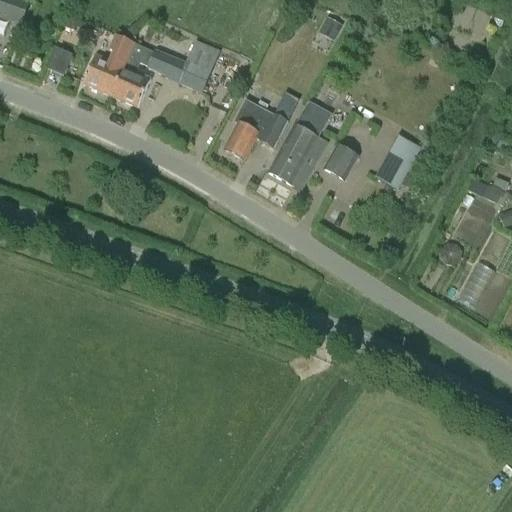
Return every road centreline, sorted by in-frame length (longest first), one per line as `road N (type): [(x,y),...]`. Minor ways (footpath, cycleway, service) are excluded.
road 1 (unclassified): [(511,376),(148,151),(0,90)]
road 2 (tertiary): [(511,421),(362,336),(0,211)]
